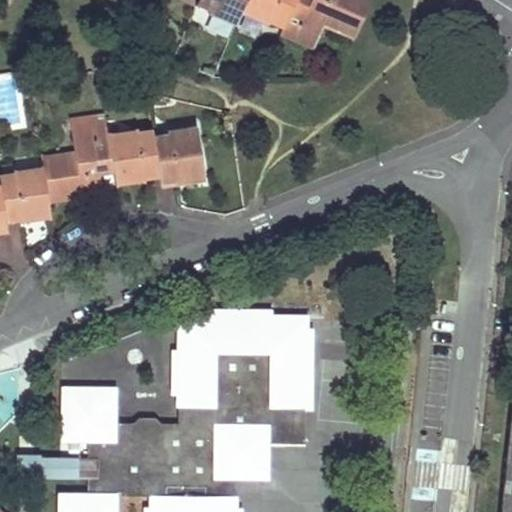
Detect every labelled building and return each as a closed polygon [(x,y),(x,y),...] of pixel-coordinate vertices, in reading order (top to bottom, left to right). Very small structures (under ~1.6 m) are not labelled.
[(242,9),(246,0),(198,0),(196,6),(209,11),(211,9),(238,20),(240,16),(242,9)] [(246,0),(242,9),(270,21),(269,24),(283,29),(295,0),(246,0)] [(310,0),(310,1),(307,0),(295,0),(283,29),(280,36),(312,50),(321,29),(324,24),(355,37),(370,0),(310,0)] [(208,15),(235,26),(238,20),(211,9),(209,11),(208,15)] [(270,21),(242,9),(240,16),(268,27),(269,24),(270,21)] [(321,29),(353,42),(355,37),(324,24),(321,29)] [(103,114),(69,119),(70,127),(104,122),(103,114)] [(41,166),(42,172),(46,200),(82,195),(83,201),(84,207),(104,205),(100,175),(113,172),(107,139),(106,132),(104,122),(70,127),(74,150),(74,156),(41,161),(41,166)] [(196,126),(166,132),(167,133),(167,137),(197,132),(196,126)] [(107,139),(136,134),(136,131),(135,128),(106,132),(107,139)] [(151,129),(136,131),(136,134),(107,139),(113,172),(114,182),(144,178),(144,180),(158,178),(152,136),(151,129)] [(159,185),(175,182),(174,180),(204,175),(197,132),(167,137),(167,133),(152,136),(158,178),(159,185)] [(74,150),(40,156),(41,161),(74,156),(74,150)] [(13,177),(42,172),(41,166),(12,170),(12,173),(13,177)] [(46,200),(42,172),(13,177),(12,173),(0,174),(0,188),(5,224),(21,222),(20,219),(49,214),(47,206),(46,200)] [(204,175),(174,180),(175,182),(175,186),(205,181),(204,175)] [(115,187),(144,183),(144,180),(144,178),(114,182),(115,187)] [(82,195),(46,200),(47,206),(83,201),(82,195)] [(21,225),(49,220),(49,214),(20,219),(21,222),(21,225)] [(271,308),(193,308),(194,315),(254,316),(257,312),(266,312),(268,316),(271,316),(271,308)] [(235,511),(236,511),(236,481),(214,481),(214,425),(269,425),(269,445),(307,445),(307,409),(312,405),(311,393),(307,390),(308,331),(308,316),(271,316),(268,316),(266,312),(257,312),(254,316),(194,315),(177,315),(177,351),(177,354),(172,356),(173,365),(177,367),(177,394),(177,423),(160,423),(155,418),(138,418),(132,423),(118,423),(118,388),(61,387),(61,443),(86,443),(87,457),(79,458),(79,479),(87,480),(86,493),(87,503),(70,507),(67,511),(116,511),(117,494),(122,494),(122,497),(148,496),(149,508),(148,511),(235,511)] [(511,511),(511,392),(511,401),(511,414),(501,511),(511,511)] [(214,481),(236,481),(270,482),(269,445),(269,425),(214,425),(214,481)] [(33,511),(34,482),(41,483),(41,480),(79,479),(79,458),(41,457),(41,455),(17,455),(17,483),(20,483),(19,511),(33,511)] [(67,511),(70,507),(87,503),(86,493),(59,493),(59,509),(58,511),(67,511)]
